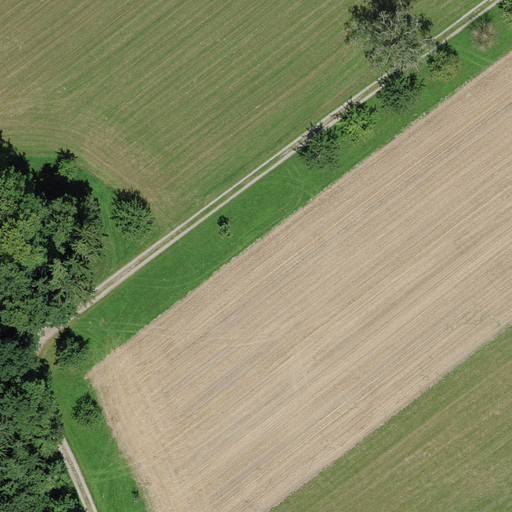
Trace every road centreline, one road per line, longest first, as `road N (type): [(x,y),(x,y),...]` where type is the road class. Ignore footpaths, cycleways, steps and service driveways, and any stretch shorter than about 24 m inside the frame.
road 1 (track): [(500,0),(20,361)]
road 2 (track): [(0,349),(20,361),(91,511)]
